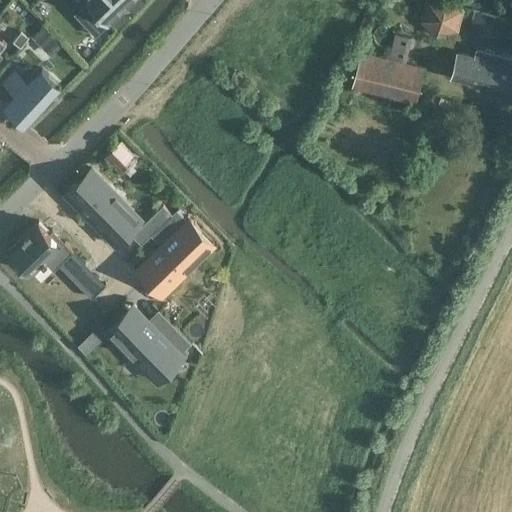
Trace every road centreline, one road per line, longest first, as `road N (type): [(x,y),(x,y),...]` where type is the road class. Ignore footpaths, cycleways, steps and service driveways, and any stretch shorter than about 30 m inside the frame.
road 1 (unclassified): [(384,511),(511,229)]
road 2 (residential): [(207,5),(54,166)]
